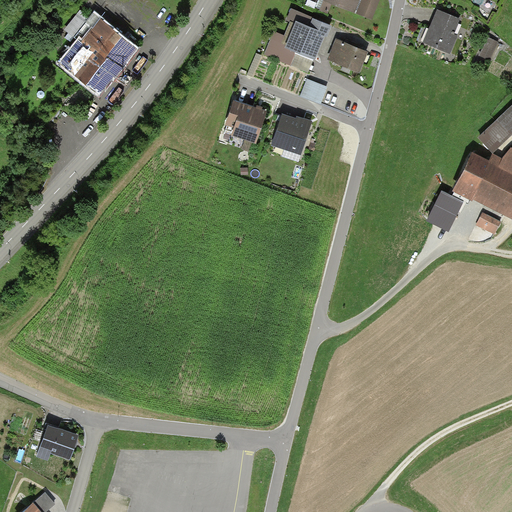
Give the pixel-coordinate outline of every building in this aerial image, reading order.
[(329,0),(371,15),(376,0),(329,0)] [(80,42),(62,65),(100,94),(136,49),(86,10),(68,33),(80,42)] [(438,10),(426,40),(449,50),(456,32),(453,31),(458,18),(438,10)] [(328,23),(292,11),(289,21),(296,23),(290,38),(287,47),(315,57),(328,23)] [(315,57),(287,47),(290,38),(276,32),(267,56),(306,71),(310,72),(315,57)] [(336,37),(327,58),(360,72),(369,50),(336,37)] [(485,40),(478,56),(487,60),(495,44),(485,40)] [(299,90),(306,71),(267,56),(261,54),(253,74),(299,90)] [(326,86),(308,80),(303,94),(321,101),(326,86)] [(268,110),(234,98),(225,123),(233,126),(230,133),(257,143),(268,110)] [(511,106),(478,138),(492,153),(511,134),(511,106)] [(296,117),(284,112),(272,143),(286,148),(283,154),(298,160),(312,121),(296,115),(296,117)] [(472,153),(451,193),(472,203),(474,200),(511,219),(511,148),(503,159),(493,154),(489,161),(472,153)] [(442,192),(428,218),(449,228),(462,202),(442,192)] [(482,213),(476,225),(495,234),(500,222),(482,213)] [(78,431),(48,420),(36,455),(47,459),(51,450),(69,456),(74,442),(78,431)] [(48,511),(47,510),(56,502),(45,488),(17,511),(48,511)]
